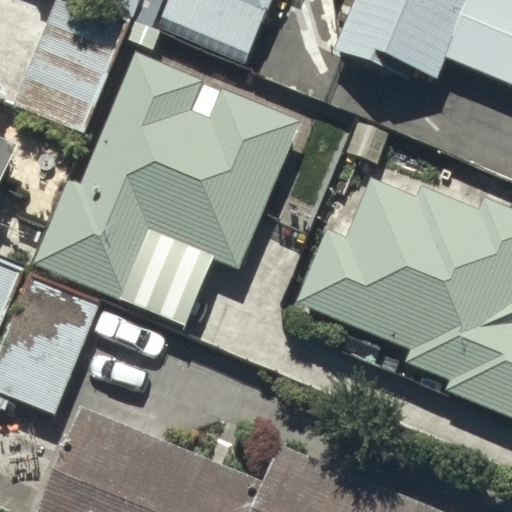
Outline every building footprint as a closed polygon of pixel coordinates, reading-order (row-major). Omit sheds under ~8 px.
[(176,0),(163,32),(251,69),(267,30),(269,31),(281,0),(176,0)] [(511,3),(504,0),(367,0),(340,67),(410,97),(414,86),(437,96),(446,75),(511,102),(511,3)] [(125,41),(57,15),(16,122),(84,148),(125,41)] [(0,159),(14,126),(0,120),(0,72),(1,71),(0,70),(0,159)] [(301,139),(138,72),(83,203),(70,197),(34,282),(124,319),(153,251),(237,286),(301,139)] [(349,253),(329,244),(297,320),(413,369),(408,381),(451,399),(448,408),(511,434),(511,225),(487,215),(482,228),(423,203),(417,215),(373,197),(349,253)] [(0,316),(24,256),(0,246),(0,316)] [(102,313),(44,290),(0,399),(0,407),(56,430),(102,313)] [(458,511),(279,437),(262,475),(81,399),(33,511),(458,511)]
